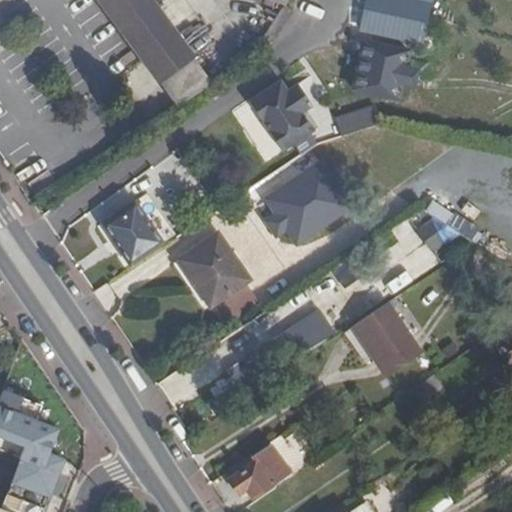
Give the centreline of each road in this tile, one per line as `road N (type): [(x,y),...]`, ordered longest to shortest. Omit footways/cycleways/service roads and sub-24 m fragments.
road 1 (secondary): [(190,511),(107,365),(0,205)]
road 2 (secondary): [(0,259),(136,462)]
